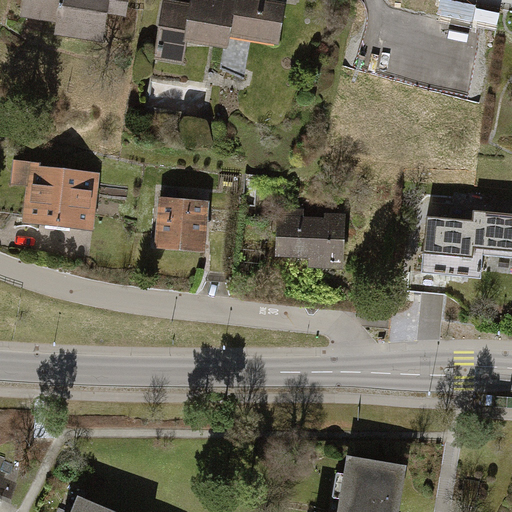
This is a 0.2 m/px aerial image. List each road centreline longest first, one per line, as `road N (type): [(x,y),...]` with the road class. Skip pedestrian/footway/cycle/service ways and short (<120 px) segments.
road 1 (residential): [(0,265),(67,289),(390,339),(425,372)]
road 2 (tertiary): [(425,372),(0,365)]
